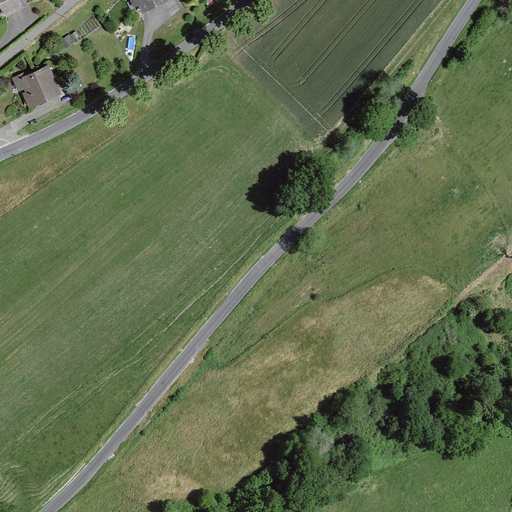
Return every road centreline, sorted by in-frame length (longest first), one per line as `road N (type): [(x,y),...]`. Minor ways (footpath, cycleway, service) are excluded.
road 1 (tertiary): [(49,511),(252,277),(372,155),(474,0)]
road 2 (tertiary): [(254,0),(89,113),(14,149)]
